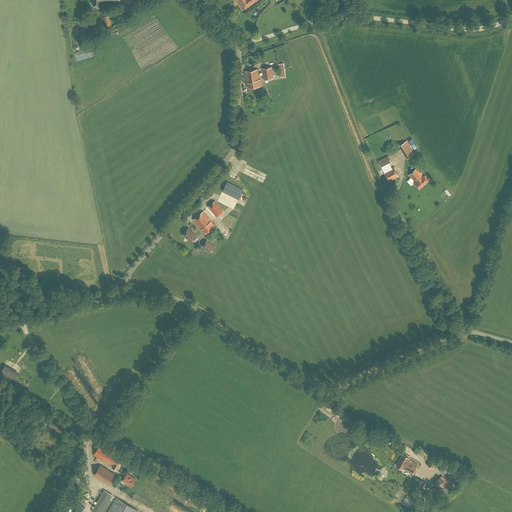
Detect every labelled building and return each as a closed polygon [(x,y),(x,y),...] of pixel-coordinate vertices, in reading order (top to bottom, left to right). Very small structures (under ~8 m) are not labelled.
[(134,12),(149,0),(138,0),(130,7),(134,12)] [(243,9),(256,0),(232,0),(234,2),(233,3),(235,6),(239,3),(243,9)] [(292,66),(286,46),(277,48),(280,57),(283,56),(287,68),(292,66)] [(280,77),(286,76),(284,63),(278,64),(280,77)] [(263,80),(274,78),(272,67),(261,68),(263,80)] [(259,79),(257,69),(245,71),(247,83),(247,88),(261,86),(260,79),(259,79)] [(379,160),(378,161),(381,167),(389,163),(391,162),(388,156),(384,158),(380,160),(379,160)] [(392,168),(383,172),(388,182),(398,177),(393,167),(392,168)] [(420,172),(416,168),(408,175),(415,182),(413,183),(419,189),(429,180),(424,174),(423,175),(422,174),(422,173),(421,171),(420,172)] [(259,174),(265,179),(268,174),(262,170),(259,174)] [(243,201),(246,195),(242,193),(243,190),(227,182),(222,191),(239,200),(239,199),(243,201)] [(248,196),(246,202),(252,204),(254,198),(248,196)] [(214,201),(208,207),(216,217),(223,211),(214,201)] [(229,225),(249,232),(255,215),(250,213),(249,216),(245,214),(246,211),(235,207),(229,225)] [(215,225),(211,221),(203,211),(193,220),(205,234),(215,225)] [(191,242),(196,237),(188,229),(182,235),(191,242)] [(210,253),(215,247),(207,240),(202,245),(210,253)] [(117,469),(123,459),(100,444),(93,455),(117,469)] [(409,458),(402,454),(396,466),(402,469),(412,474),(418,464),(412,461),(412,460),(409,458)] [(434,469),(439,461),(431,455),(430,457),(425,464),(434,469)] [(108,484),(114,474),(100,465),(93,475),(108,484)] [(131,486),(136,479),(126,474),(122,481),(131,486)] [(420,487),(423,481),(419,478),(415,484),(420,487)] [(92,511),(102,511),(113,495),(104,490),(91,511),(92,511)] [(137,511),(138,511),(116,497),(106,511),(137,511)]
